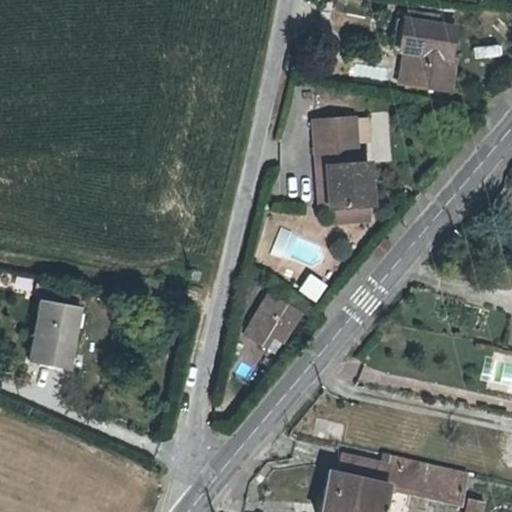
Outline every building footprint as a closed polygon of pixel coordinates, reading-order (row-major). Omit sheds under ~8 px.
[(333,10),(330,22),(355,28),(358,16),(333,10)] [(417,51),(412,76),(456,86),(462,56),(456,55),(462,27),(414,17),(408,49),(417,51)] [(373,116),(360,117),(362,140),(374,140),(373,116)] [(363,163),(362,140),(360,117),(321,118),(323,168),(320,168),(322,208),(337,208),(338,222),(375,220),(375,205),(377,205),(375,162),(363,163)] [(297,293),(318,302),(327,281),(306,272),(297,293)] [(275,294),(248,336),(269,350),(277,338),(287,345),(306,314),(275,294)] [(39,301),(28,361),(68,368),(74,335),(71,335),(76,308),(39,301)] [(388,460),(387,464),(340,454),(335,473),(328,471),(319,503),(326,505),(325,511),(388,511),(393,493),(464,510),(471,481),(388,460)]
